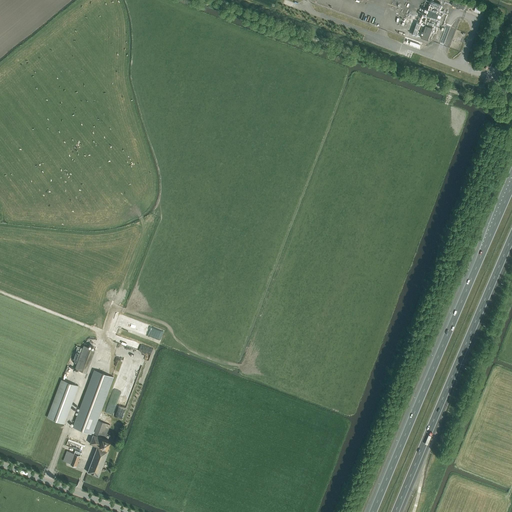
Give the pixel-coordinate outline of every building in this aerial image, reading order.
[(428,10),(425,20),(439,24),(441,18),(437,16),(438,15),(442,16),(443,11),(437,9),(438,7),(440,7),(442,1),(437,0),(432,0),(430,8),(426,7),(425,9),(428,10)] [(130,316),(127,324),(161,337),(164,329),(130,316)] [(75,369),(87,373),(95,350),(84,346),(75,369)] [(123,360),(108,409),(115,411),(114,413),(123,416),(132,386),(130,386),(130,384),(125,383),(131,362),(123,360)] [(99,477),(102,469),(109,450),(107,450),(111,441),(105,439),(111,425),(104,422),(98,420),(114,377),(94,370),(73,427),(93,435),(89,443),(97,446),(87,472),(99,477)] [(48,417),(65,423),(79,386),(62,380),(48,417)] [(69,436),(67,442),(82,447),(83,441),(69,436)] [(67,462),(71,464),(70,464),(76,466),(82,452),(76,450),(75,454),(67,451),(63,461),(67,462)]
